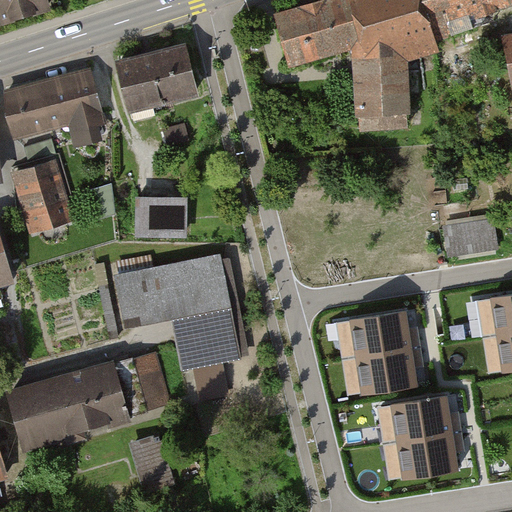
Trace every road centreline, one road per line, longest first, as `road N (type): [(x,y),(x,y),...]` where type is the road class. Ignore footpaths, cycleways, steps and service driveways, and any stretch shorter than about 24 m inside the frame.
road 1 (residential): [(220,0),(295,304)]
road 2 (residential): [(295,304),(511,269)]
road 3 (residential): [(295,304),(346,511)]
road 4 (primary): [(0,62),(194,0)]
road 5 (unknown): [(173,330),(0,382)]
